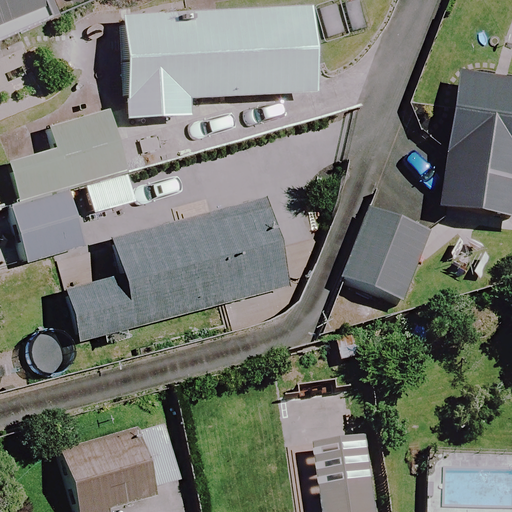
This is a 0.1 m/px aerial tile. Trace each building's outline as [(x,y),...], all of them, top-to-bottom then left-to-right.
[(27,0),(0,0),(0,39),(37,24),(27,0)] [(297,97),(293,13),(103,22),(108,124),(177,120),(176,103),(297,97)] [(511,91),(442,83),(425,217),(510,228),(511,209),(511,91)] [(96,115),(35,132),(42,155),(0,166),(0,209),(113,179),(96,115)] [(70,252),(58,199),(0,213),(0,219),(11,266),(70,252)] [(63,346),(80,342),(88,371),(135,360),(127,330),(267,295),(246,210),(93,248),(101,281),(50,294),(63,346)] [(420,241),(357,218),(331,289),(395,311),(420,241)] [(102,511),(139,501),(137,495),(165,486),(148,430),(120,439),(117,430),(44,453),(61,511),(102,511)] [(360,511),(352,444),(307,450),(314,511),(360,511)]
